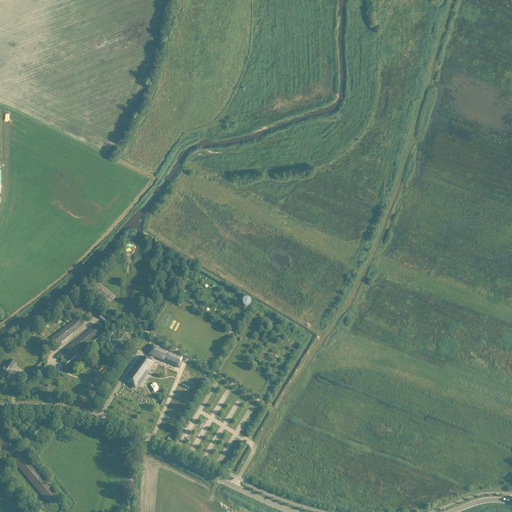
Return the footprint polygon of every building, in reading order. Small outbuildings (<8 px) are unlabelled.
[(116,293),(98,283),(91,295),(110,305),(116,293)] [(250,302),(247,300),(243,301),(242,304),(242,307),(245,309),(249,308),(251,305),(250,302)] [(89,311),(83,304),(76,309),(82,316),(89,311)] [(56,346),(58,345),(60,347),(62,345),(60,343),(83,324),(77,316),(50,339),(56,346)] [(97,324),(58,355),(64,362),(64,363),(75,354),(78,359),(85,354),(81,350),(103,332),(97,324)] [(153,345),(148,355),(151,357),(149,360),(151,361),(154,358),(179,368),(183,358),(168,351),(167,353),(160,350),(160,348),(153,345)] [(134,373),(128,381),(135,386),(141,378),(143,380),(154,365),(155,364),(151,361),(149,360),(145,357),(142,362),(139,360),(131,372),(134,373)] [(11,371),(16,365),(10,361),(1,375),(12,383),(17,376),(11,371)] [(154,393),(159,391),(155,382),(150,384),(154,393)] [(185,392),(177,405),(187,411),(195,398),(192,396),(191,397),(188,395),(188,394),(185,392)] [(52,508),(58,503),(60,506),(63,503),(61,500),(16,445),(7,453),(52,508)] [(35,511),(42,511),(45,510),(39,502),(32,508),(35,511)]
